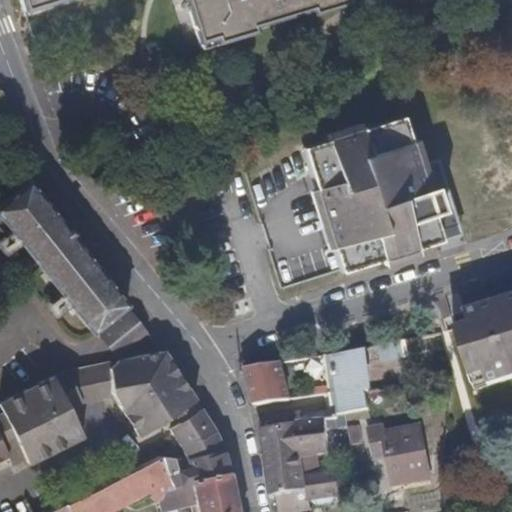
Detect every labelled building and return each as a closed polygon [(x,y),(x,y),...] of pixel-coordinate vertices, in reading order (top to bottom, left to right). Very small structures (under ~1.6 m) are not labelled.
[(20,0),(24,12),(64,0),(20,0)] [(185,0),(198,44),(199,49),(215,44),(257,32),(255,27),(310,11),(311,15),(351,3),(361,0),(185,0)] [(511,117),(495,122),(511,185),(511,117)] [(439,240),(408,142),(400,118),(326,141),(303,149),(316,190),(341,271),(381,258),(439,240)] [(126,306),(28,183),(0,205),(0,223),(3,221),(92,333),(94,332),(125,307),(126,306)] [(511,297),(466,312),(459,318),(456,331),(475,390),(511,379),(511,297)] [(100,338),(131,314),(125,307),(94,332),(100,338)] [(114,355),(144,331),(131,314),(100,338),(114,355)] [(118,360),(161,352),(147,334),(144,331),(114,355),(118,360)] [(410,358),(408,342),(379,347),(381,364),(408,359),(409,358),(410,358)] [(370,393),(364,349),(332,355),(327,356),(331,390),(332,394),(335,411),(303,416),(304,423),(326,420),(327,420),(335,419),(336,417),(346,414),(369,410),(371,410),(367,393),(370,393)] [(195,400),(163,351),(161,352),(118,360),(116,361),(109,368),(109,393),(113,397),(122,411),(142,398),(147,406),(135,414),(146,431),(195,400)] [(109,393),(109,368),(116,361),(65,371),(64,371),(66,375),(79,372),(82,373),(83,404),(113,397),(109,393)] [(290,401),(282,363),(244,370),(254,407),(290,401)] [(69,380),(66,375),(64,371),(52,376),(57,386),(69,380)] [(84,427),(83,404),(82,373),(79,372),(66,375),(69,380),(57,386),(52,376),(0,402),(0,409),(2,412),(0,412),(0,440),(8,457),(13,467),(25,460),(28,465),(57,450),(49,434),(56,431),(64,446),(83,437),(79,429),(84,427)] [(146,431),(135,414),(147,406),(142,398),(122,411),(121,412),(137,437),(146,431)] [(222,448),(215,432),(201,409),(169,429),(179,446),(186,460),(222,448)] [(371,419),(369,410),(346,414),(347,422),(356,420),(356,421),(371,419)] [(318,456),(328,454),(326,420),(304,423),(298,424),(261,430),(265,462),(270,498),(275,497),(277,511),(302,511),(311,510),(310,503),(313,502),(334,498),(340,497),(337,473),(333,473),(333,472),(321,474),(305,476),(302,459),(318,456)] [(431,480),(421,426),(384,433),(383,425),(375,427),(368,428),(374,461),(387,458),(393,488),(431,480)] [(363,444),(360,427),(349,429),(352,446),(363,444)] [(64,446),(56,431),(49,434),(57,450),(64,446)] [(173,486),(229,473),(228,471),(223,451),(222,448),(186,460),(159,457),(173,486)] [(321,474),(318,456),(302,459),(305,476),(321,474)] [(173,486),(159,457),(66,504),(51,511),(110,511),(119,507),(163,485),(165,491),(172,488),(177,509),(194,505),(195,511),(237,511),(229,473),(173,486)]
